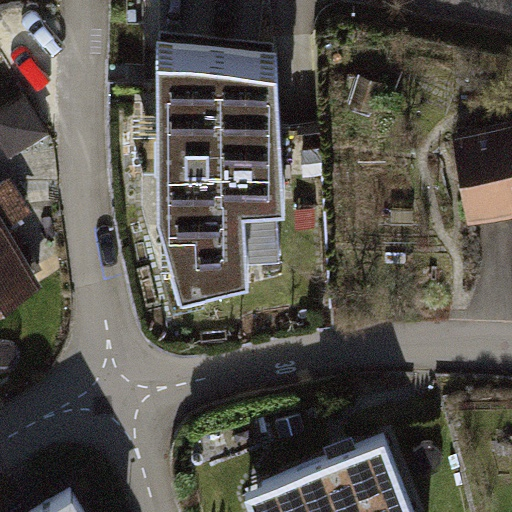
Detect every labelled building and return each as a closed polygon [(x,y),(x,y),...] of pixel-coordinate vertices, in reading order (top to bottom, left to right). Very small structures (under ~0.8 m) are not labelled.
[(174,287),(246,266),(238,192),(270,183),(268,54),(148,40),(153,200),(174,287)] [(511,123),(458,133),(471,211),(511,204),(511,123)] [(0,309),(38,288),(0,222),(0,309)] [(244,487),(253,511),(413,511),(383,433),(244,487)] [(94,511),(77,483),(28,511),(94,511)]
